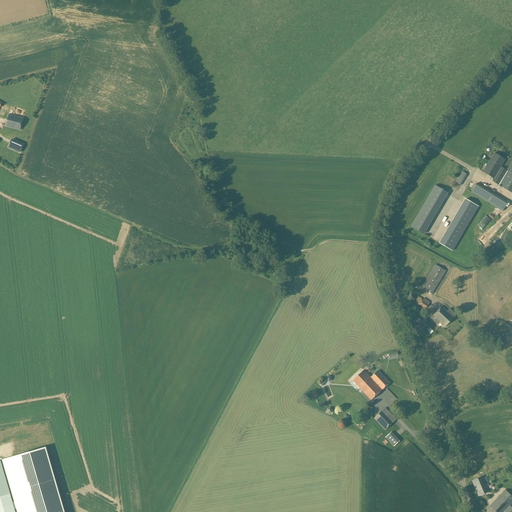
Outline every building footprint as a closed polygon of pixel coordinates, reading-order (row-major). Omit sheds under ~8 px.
[(20,131),(24,118),(9,114),(5,127),(20,131)] [(24,144),(12,139),(8,148),(20,153),(24,144)] [(494,153),(483,172),(494,179),(501,167),(505,160),(494,153)] [(507,170),(498,185),(511,193),(511,161),(507,170)] [(494,179),(492,182),(498,185),(507,170),(501,167),(494,179)] [(463,172),(456,183),(461,186),(467,175),(463,172)] [(477,183),(471,192),(502,212),(508,202),(477,183)] [(435,185),(410,227),(424,235),(445,198),(448,193),(442,189),(435,185)] [(465,198),(438,243),(452,251),(478,206),(465,198)] [(498,244),(509,236),(506,232),(495,239),(498,244)] [(435,265),(419,291),(423,293),(426,295),(428,290),(429,290),(428,292),(431,293),(432,294),(433,293),(446,271),(442,269),(438,266),(437,266),(435,265)] [(419,297),(415,302),(415,303),(417,304),(416,306),(423,312),(429,302),(424,299),(423,300),(419,297)] [(442,307),(431,319),(438,325),(440,323),(445,327),(456,315),(450,309),(447,311),(442,307)] [(420,325),(418,326),(421,330),(428,325),(427,324),(429,323),(427,320),(426,318),(419,322),(420,325)] [(363,370),(353,381),(371,400),(382,390),(389,383),(378,371),(370,377),(363,370)] [(0,437),(39,426),(28,387),(0,395),(0,437)] [(385,408),(374,419),(385,431),(396,420),(385,408)] [(391,432),(385,438),(394,447),(399,441),(391,432)] [(64,511),(46,447),(18,455),(13,456),(29,511),(64,511)] [(0,511),(15,511),(0,460),(0,511)] [(483,476),(472,481),(478,496),(490,492),(486,482),(488,481),(486,477),(484,478),(483,476)] [(500,496),(490,506),(496,511),(511,511),(511,507),(510,506),(511,503),(511,496),(505,490),(500,496)]
